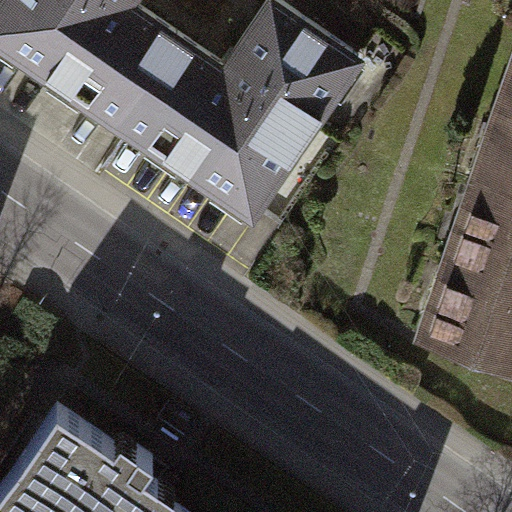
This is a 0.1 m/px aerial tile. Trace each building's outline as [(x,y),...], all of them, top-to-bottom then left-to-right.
[(9,0),(0,14),(0,32),(130,117),(186,32),(168,20),(149,7),(153,0),(9,0)] [(186,32),(130,117),(275,211),(383,45),(314,0),(276,0),(235,64),(213,49),(186,32)] [(511,26),(487,101),(511,109),(511,26)] [(511,109),(487,101),(411,319),(511,352),(511,109)] [(207,511),(187,497),(194,487),(164,466),(173,453),(144,432),(136,443),(76,400),(0,505),(0,511),(207,511)]
